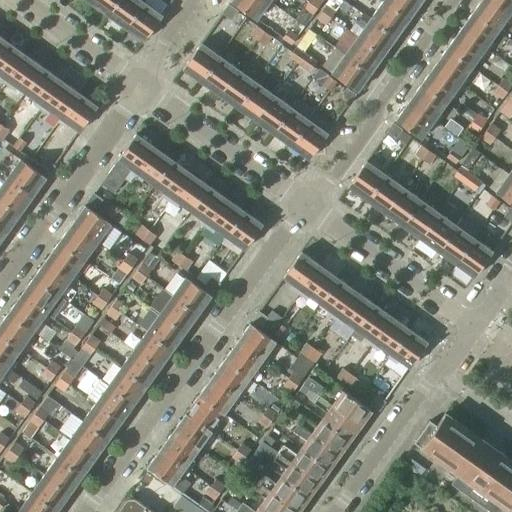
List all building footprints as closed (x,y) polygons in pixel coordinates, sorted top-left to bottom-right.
[(91,0),(89,3),(107,15),(117,0),(91,0)] [(117,0),(107,15),(125,28),(143,3),(139,0),(117,0)] [(272,4),(265,0),(231,0),(230,2),(256,20),(264,9),(267,11),(272,4)] [(309,0),(303,9),(312,16),(322,1),(322,0),(309,0)] [(329,0),(326,4),(321,11),(330,18),(335,11),(337,12),(338,10),(340,8),(345,1),(344,0),(329,0)] [(418,0),(383,0),(382,1),(408,20),(421,1),(418,0)] [(511,14),(493,0),(481,0),(472,13),(497,31),(505,20),(508,22),(511,16),(511,14)] [(511,0),(493,0),(511,14),(511,0)] [(382,1),(370,19),(396,37),(408,20),(382,1)] [(143,3),(125,28),(143,41),(161,16),(143,3)] [(222,13),(223,14),(231,19),(236,11),(228,5),(222,13)] [(312,16),(303,9),(302,9),(294,20),(304,27),(312,16)] [(330,18),(321,11),(316,18),(325,25),(330,18)] [(472,13),(459,31),(488,51),(493,44),(489,41),(497,31),(472,13)] [(362,29),(357,37),(382,56),(396,37),(370,19),(362,14),(355,24),(362,29)] [(249,35),(257,41),(264,31),(256,26),(249,35)] [(287,30),(282,38),(291,45),(297,36),(287,30)] [(308,30),(295,48),(302,53),(315,35),(308,30)] [(264,31),(257,41),(264,46),(271,36),(264,31)] [(459,31),(446,48),(472,66),(479,56),(482,58),(488,51),(459,31)] [(357,37),(344,55),(370,74),(382,56),(357,37)] [(0,80),(4,83),(24,54),(6,41),(0,49),(0,80)] [(182,69),(201,82),(219,57),(201,44),(182,69)] [(289,57),(296,62),(302,53),(295,48),(289,57)] [(446,48),(434,66),(462,87),(467,79),(464,77),(472,66),(446,48)] [(303,53),(302,53),(296,62),(309,72),(313,66),(316,62),(303,53)] [(15,85),(25,92),(43,68),(24,54),(4,83),(5,84),(12,89),(15,85)] [(370,74),(344,55),(331,73),(357,91),(370,74)] [(201,82),(218,95),(237,69),(219,57),(201,82)] [(434,66),(421,84),(446,102),(454,92),(457,94),(462,87),(434,66)] [(32,104),(40,110),(61,81),(43,68),(25,92),(35,99),(32,104)] [(218,95),(236,108),(254,82),(237,69),(218,95)] [(328,76),(328,77),(322,86),(330,91),(336,82),(328,76)] [(502,78),(498,85),(507,91),(511,85),(502,78)] [(50,110),(60,117),(78,93),(61,81),(40,110),(47,114),(50,110)] [(236,108),(255,121),(273,96),(254,82),(236,108)] [(421,84),(408,102),(436,123),(441,115),(438,113),(446,102),(421,84)] [(507,91),(498,85),(492,93),(501,99),(507,91)] [(341,96),(349,102),(354,94),(346,89),(341,96)] [(78,93),(60,117),(57,122),(65,127),(68,123),(79,131),(97,106),(78,93)] [(272,133),(290,108),(273,96),(255,121),(272,133)] [(272,133),(292,147),(310,122),(307,119),(299,114),(304,107),(295,101),(290,108),(272,133)] [(436,123),(408,102),(395,120),(420,138),(428,127),(431,130),(436,123)] [(314,110),(307,119),(310,122),(292,147),(308,159),(327,133),(326,133),(333,123),(314,110)] [(477,114),(472,121),(481,127),(486,120),(477,114)] [(456,137),(463,129),(450,119),(443,127),(456,137)] [(481,127),(472,121),(466,129),(475,135),(481,127)] [(490,123),(485,130),(495,137),(500,130),(490,123)] [(387,132),(395,137),(395,136),(400,130),(392,124),(387,132)] [(2,126),(0,128),(0,138),(3,140),(10,145),(15,136),(9,132),(9,131),(2,126)] [(411,137),(400,130),(395,136),(406,144),(410,137),(411,137)] [(495,137),(485,130),(480,138),(489,145),(495,137)] [(124,178),(130,182),(133,177),(154,147),(136,134),(100,184),(113,193),(124,178)] [(19,138),(13,146),(12,147),(30,160),(39,147),(28,139),(26,143),(19,138)] [(414,154),(423,161),(428,164),(435,155),(421,145),(414,154)] [(172,160),(154,147),(133,177),(140,182),(143,178),(153,185),(171,161),(172,160)] [(478,154),(472,149),(459,166),(466,171),(478,154)] [(451,150),(446,157),(451,161),(455,164),(457,161),(460,156),(453,150),(451,150)] [(31,160),(40,166),(39,167),(48,174),(53,166),(45,160),(47,157),(38,151),(31,160)] [(20,159),(6,178),(32,196),(45,178),(20,159)] [(161,196),(169,201),(190,173),(173,161),(172,160),(171,161),(153,185),(164,192),(161,196)] [(347,187),(366,200),(384,174),(366,161),(347,187)] [(452,176),(459,181),(466,172),(466,171),(459,166),(452,176)] [(466,172),(459,181),(473,191),(480,181),(466,172)] [(190,173),(169,201),(176,206),(179,203),(190,211),(208,185),(190,173)] [(511,204),(511,174),(509,173),(495,192),(511,204)] [(366,200),(383,213),(402,187),(384,174),(366,200)] [(6,178),(0,186),(0,200),(19,214),(32,196),(6,178)] [(401,225),(419,199),(427,189),(419,183),(411,193),(402,187),(383,213),(401,225)] [(205,226),(225,198),(208,185),(190,211),(199,218),(197,221),(205,226)] [(95,208),(101,200),(93,194),(87,202),(95,208)] [(499,201),(491,196),(484,205),(492,210),(499,201)] [(215,229),(225,236),(243,211),(225,198),(205,226),(213,232),(215,229)] [(401,225),(419,238),(437,212),(419,199),(401,225)] [(0,227),(6,232),(19,214),(0,200),(0,227)] [(112,205),(105,214),(123,227),(129,218),(122,213),(120,211),(120,210),(112,205)] [(84,206),(71,225),(99,245),(105,237),(102,234),(110,224),(84,206)] [(233,241),(243,249),(244,249),(262,224),(243,211),(225,236),(222,240),(230,246),(233,241)] [(419,238),(437,251),(456,226),(447,219),(437,212),(419,238)] [(437,251),(455,264),(473,238),(466,233),(471,225),(461,218),(456,226),(437,251)] [(71,225),(59,242),(84,260),(91,249),(95,252),(99,246),(99,245),(71,225)] [(135,234),(142,240),(149,231),(142,225),(135,234)] [(479,230),(473,238),(455,264),(473,277),(492,251),(483,245),(488,237),(479,230)] [(149,231),(142,240),(149,245),(155,236),(149,231)] [(59,242),(46,260),(74,280),(80,273),(76,270),(84,260),(59,242)] [(171,260),(177,265),(184,256),(177,251),(171,260)] [(291,289),(298,294),(318,265),(301,252),(283,277),(293,285),(291,289)] [(137,260),(128,253),(122,261),(131,268),(137,260)] [(177,265),(185,270),(192,261),(184,256),(177,265)] [(39,268),(33,278),(58,296),(65,285),(69,288),(74,280),(46,260),(39,268)] [(131,268),(122,261),(110,278),(119,285),(131,268)] [(144,261),(138,269),(147,275),(151,270),(148,268),(146,267),(148,264),(144,261)] [(204,266),(196,277),(206,285),(205,287),(212,291),(212,292),(213,292),(219,284),(218,284),(225,274),(219,269),(208,261),(204,266)] [(309,296),(319,303),(336,277),(318,265),(298,294),(305,300),(309,296)] [(147,275),(138,269),(132,277),(141,284),(147,275)] [(185,277),(172,295),(198,314),(211,296),(210,296),(210,295),(209,295),(185,277)] [(326,314),(334,320),(354,290),(336,277),(319,303),(329,310),(326,314)] [(33,278),(20,296),(49,316),(54,309),(51,306),(58,296),(33,278)] [(102,289),(97,296),(106,302),(111,295),(102,289)] [(344,321),(354,328),(371,302),(354,290),(334,320),(341,325),(344,321)] [(172,295),(159,314),(185,332),(198,314),(172,295)] [(20,296),(7,314),(33,331),(40,321),(44,324),(49,316),(20,296)] [(106,302),(97,296),(92,303),(101,310),(106,302)] [(116,300),(111,307),(120,313),(125,306),(116,300)] [(369,345),(390,316),(371,302),(354,328),(365,336),(362,340),(369,345)] [(120,313),(111,307),(106,314),(115,320),(120,313)] [(261,325),(272,332),(278,323),(282,318),(271,311),(266,318),(261,325)] [(261,325),(266,318),(258,312),(252,320),(253,320),(252,321),(253,321),(260,326),(261,325)] [(7,314),(0,323),(0,335),(19,350),(23,352),(29,344),(25,342),(33,331),(7,314)] [(159,314),(147,331),(172,349),(185,332),(159,314)] [(381,347),(390,354),(408,329),(390,316),(369,345),(378,351),(381,347)] [(92,321),(88,318),(84,324),(88,327),(92,321)] [(100,324),(106,329),(110,324),(103,319),(100,324)] [(250,324),(237,342),(265,362),(271,355),(267,352),(275,342),(251,324),(250,323),(250,324)] [(278,323),(272,332),(278,337),(285,327),(278,323)] [(76,325),(70,333),(79,340),(85,332),(76,325)] [(408,329),(390,354),(387,358),(396,364),(399,360),(409,367),(427,342),(408,329)] [(147,331),(134,349),(160,367),(172,349),(147,331)] [(79,340),(70,333),(58,350),(73,360),(78,353),(73,349),(79,340)] [(0,335),(0,362),(11,370),(16,362),(12,360),(19,350),(0,335)] [(90,335),(85,342),(94,349),(99,341),(90,335)] [(94,349),(85,342),(80,349),(89,356),(94,349)] [(237,342),(224,359),(249,377),(257,367),(260,370),(265,362),(237,342)] [(300,351),(307,356),(313,348),(306,343),(303,346),(300,351)] [(313,348),(307,356),(314,362),(321,353),(313,348)] [(134,349),(121,367),(146,386),(160,367),(134,349)] [(291,374),(288,379),(297,385),(313,363),(299,353),(287,370),(291,374)] [(224,359),(211,378),(240,398),(245,391),(241,388),(249,377),(224,359)] [(51,361),(46,368),(55,375),(60,368),(51,361)] [(0,362),(0,376),(1,375),(5,377),(13,382),(18,375),(11,370),(0,362)] [(121,367),(108,385),(134,403),(146,386),(121,367)] [(55,375),(46,368),(41,375),(50,382),(55,375)] [(336,377),(343,382),(350,374),(342,368),(336,377)] [(65,371),(59,378),(69,384),(73,377),(65,371)] [(350,374),(343,382),(351,388),(357,379),(350,374)] [(69,384),(59,378),(54,385),(64,392),(69,384)] [(211,378),(199,395),(224,413),(231,403),(234,406),(240,398),(211,378)] [(307,378),(303,384),(358,424),(362,419),(365,418),(368,413),(368,411),(369,409),(338,386),(332,393),(324,387),(322,389),(307,378)] [(297,385),(288,379),(283,386),(292,393),(297,385)] [(41,393),(34,387),(23,380),(18,387),(36,400),(41,393)] [(327,412),(321,420),(348,439),(349,437),(352,436),(355,431),(355,429),(358,424),(303,384),(298,391),(313,402),(327,412)] [(108,385),(96,403),(121,421),(134,403),(108,385)] [(199,395),(186,413),(214,433),(218,427),(215,425),(224,413),(199,395)] [(50,415),(52,416),(60,405),(47,396),(34,414),(43,420),(48,414),(50,415)] [(384,402),(383,401),(375,396),(370,403),(378,410),(384,402)] [(25,397),(20,404),(29,411),(35,403),(25,397)] [(282,413),(299,424),(338,452),(341,448),(344,447),(348,442),(347,439),(348,439),(321,420),(316,426),(294,411),(299,404),(292,399),(282,413)] [(96,403),(83,421),(108,439),(121,421),(96,403)] [(29,411),(20,404),(8,422),(17,428),(29,411)] [(267,407),(262,414),(271,421),(279,410),(270,404),(267,407)] [(186,413),(173,430),(198,449),(205,439),(209,441),(214,434),(213,434),(214,433),(186,413)] [(511,505),(511,462),(507,458),(444,413),(435,425),(429,421),(413,443),(458,475),(452,484),(491,511),(498,511),(503,507),(508,511),(511,505)] [(34,414),(22,432),(31,438),(43,420),(34,414)] [(271,421),(262,414),(257,422),(266,428),(271,421)] [(83,421),(70,439),(95,457),(108,439),(83,421)] [(307,440),(301,448),(327,467),(329,465),(331,465),(335,460),(334,457),(338,452),(299,424),(294,431),(307,440)] [(173,430),(161,448),(189,468),(194,462),(190,460),(198,449),(173,430)] [(0,432),(0,444),(3,446),(9,439),(0,432)] [(31,438),(22,432),(14,442),(23,449),(31,438)] [(266,435),(262,442),(270,447),(274,441),(266,435)] [(70,439),(57,457),(82,475),(95,457),(70,439)] [(236,450),(234,449),(225,442),(220,439),(215,445),(220,449),(229,455),(232,457),(231,457),(240,463),(241,464),(246,457),(236,450)] [(270,447),(262,442),(257,448),(265,453),(270,447)] [(241,443),(236,450),(246,457),(251,450),(241,443)] [(283,446),(278,453),(317,481),(321,476),(324,475),(327,471),(327,468),(327,467),(301,448),(296,456),(283,446)] [(189,468),(161,448),(147,468),(172,486),(180,475),(183,477),(189,468)] [(18,457),(8,450),(4,457),(13,463),(18,457)] [(281,477),(307,496),(308,494),(311,494),(314,489),(314,486),(317,481),(278,453),(274,460),(286,469),(281,477)] [(241,470),(241,471),(248,475),(259,461),(251,456),(241,470)] [(57,457),(44,475),(70,493),(82,475),(57,457)] [(44,475),(32,492),(57,510),(70,493),(44,475)] [(262,475),(257,482),(297,510),(300,504),(303,504),(307,499),(306,496),(307,496),(281,477),(275,484),(262,475)] [(215,479),(210,486),(219,493),(224,486),(215,479)] [(260,506),(268,511),(294,511),(297,510),(257,482),(256,482),(252,488),(253,489),(253,488),(266,497),(260,506)] [(219,493),(210,486),(205,494),(214,500),(219,493)] [(55,511),(57,510),(32,492),(19,511),(55,511)] [(206,511),(179,492),(171,504),(182,511),(206,511)] [(253,511),(235,498),(230,505),(238,511),(268,511),(260,506),(255,511),(253,511)] [(238,511),(230,505),(220,499),(216,506),(224,511),(238,511)] [(153,511),(140,503),(139,502),(137,501),(135,501),(133,501),(131,501),(130,501),(128,502),(126,504),(125,505),(120,511),(153,511)]
